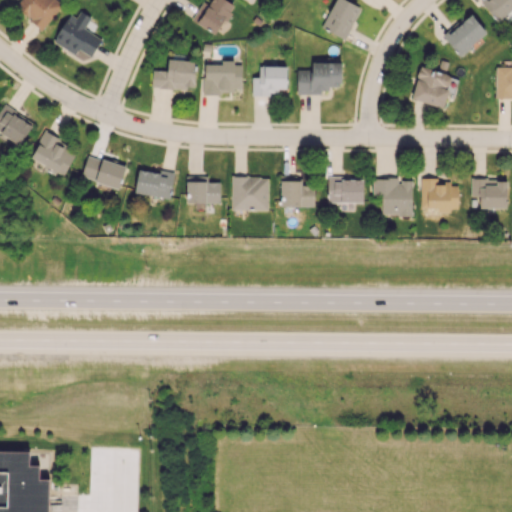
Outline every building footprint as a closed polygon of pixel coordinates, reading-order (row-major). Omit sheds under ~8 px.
[(62,4),(57,0),(18,0),(14,6),(41,29),(62,4)] [(210,0),(208,4),(202,1),(191,20),(216,35),(234,4),(226,0),(210,0)] [(334,0),(321,28),(345,39),(360,6),(346,0),(334,0)] [(497,22),(511,8),(511,0),(482,0),(480,2),(497,22)] [(83,29),(90,16),(79,11),(76,17),(68,13),(53,42),(74,53),(77,48),(91,56),(101,38),(83,29)] [(442,36),(459,55),(486,32),(469,12),(442,36)] [(151,87),(194,89),(195,60),(167,59),(167,70),(152,70),(151,87)] [(241,61),(221,61),(220,64),(203,64),(203,92),(241,92),(241,61)] [(296,93),(321,94),(321,87),(340,88),(341,62),(311,62),(311,69),(296,69),(296,93)] [(251,94),(278,94),(278,88),(286,88),(286,66),(258,65),(258,77),(252,77),(251,94)] [(495,97),(511,97),(511,66),(495,66),(495,97)] [(411,100),(444,106),(451,73),(418,67),(411,100)] [(0,107),(0,132),(21,144),(33,121),(2,104),(0,107)] [(29,159),(63,176),(74,154),(65,150),(68,143),(44,131),(29,159)] [(80,177),(118,188),(125,166),(87,155),(80,177)] [(173,174),(138,168),(134,192),(169,198),(173,174)] [(207,175),(185,176),(186,202),(220,202),(219,181),(207,181),(207,175)] [(231,209),(267,210),(268,176),(231,176),(231,209)] [(280,205),(313,206),(314,185),(300,185),(300,176),(280,176),(280,205)] [(363,202),(363,177),(327,177),(327,202),(363,202)] [(381,214),(411,215),(412,180),(398,180),(398,178),(373,177),(372,193),(381,193),(381,214)] [(420,208),(437,208),(437,210),(457,210),(457,185),(450,185),(450,178),(420,179),(420,208)] [(479,207),(506,207),(506,179),(470,178),(470,196),(479,196),(479,207)] [(0,511),(0,448),(29,449),(29,463),(39,463),(39,477),(49,477),(49,511),(0,511)]
